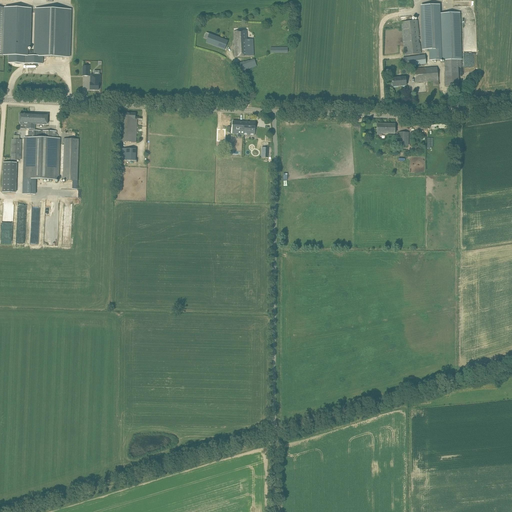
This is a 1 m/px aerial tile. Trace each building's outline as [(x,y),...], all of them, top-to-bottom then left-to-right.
[(439,5),(421,6),(422,50),(429,50),(430,61),(441,60),(439,14),(439,5)] [(4,55),(9,56),(9,58),(9,59),(10,60),(10,61),(11,61),(11,62),(12,62),(12,63),(13,63),(14,63),(14,64),(15,64),(16,64),(17,64),(18,64),(19,64),(20,64),(21,64),(22,64),(23,64),(43,64),(43,57),(69,57),(71,10),(36,9),(35,51),(28,51),(28,47),(29,8),(5,8),(4,55)] [(460,13),(439,14),(441,60),(444,60),(445,81),(445,86),(449,86),(459,86),(458,67),(462,67),(460,13)] [(405,55),(421,54),(417,21),(401,22),(405,55)] [(254,56),(253,39),(247,39),(246,31),(234,31),(235,38),(234,38),(235,57),(254,56)] [(206,33),(204,38),(207,39),(206,43),(225,50),(226,45),(228,41),(206,33)] [(425,55),(407,57),(409,66),(426,64),(425,55)] [(244,62),(239,63),(242,71),(257,66),(254,59),(244,63),(244,62)] [(439,85),(438,80),(437,67),(414,69),(415,77),(416,82),(433,81),(433,86),(439,85)] [(90,90),(99,90),(99,84),(100,84),(100,75),(91,75),(91,83),(90,83),(90,90)] [(406,86),(406,81),(405,77),(392,78),(393,87),(406,86)] [(136,143),(137,124),(137,119),(135,119),(135,113),(122,113),(122,118),(122,119),(123,119),(123,142),(130,142),(130,144),(133,144),(133,143),(136,143)] [(47,115),(20,114),(19,124),(27,124),(27,129),(35,129),(36,124),(47,125),(47,115)] [(244,135),(244,122),(233,121),(232,130),(232,133),(241,134),(241,135),(244,135)] [(244,122),(244,135),(255,135),(255,123),(244,122)] [(395,133),(395,129),(395,124),(377,124),(377,129),(377,135),(381,135),(381,133),(395,133)] [(225,130),(217,129),(217,141),(225,141),(225,130)] [(23,179),(22,194),(35,195),(36,179),(59,180),(60,139),(58,139),(58,135),(56,135),(57,131),(28,130),(28,138),(24,138),(23,179)] [(21,140),(20,140),(20,136),(14,135),(13,139),(12,139),(11,160),(20,160),(21,140)] [(78,181),(80,140),(64,139),(63,181),(78,181)] [(122,148),(122,160),(135,161),(136,149),(122,148)] [(2,162),(2,192),(16,193),(16,162),(2,162)]
